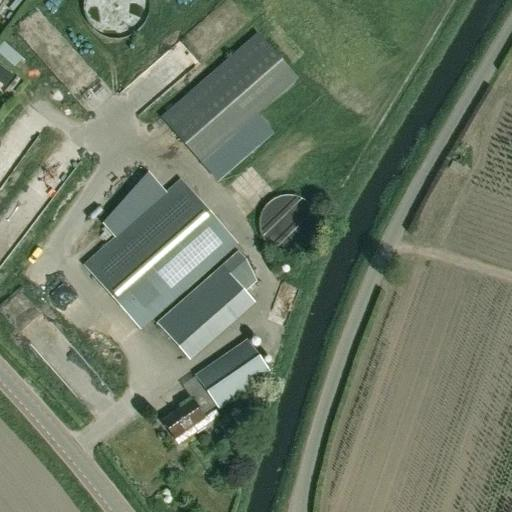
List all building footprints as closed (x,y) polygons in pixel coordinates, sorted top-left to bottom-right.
[(297,80),(258,35),(162,119),(201,163),(297,80)] [(168,72),(178,65),(164,47),(154,54),(168,72)] [(13,76),(0,65),(0,82),(5,86),(13,76)] [(181,181),(84,266),(140,331),(237,245),(181,181)] [(47,275),(54,263),(38,253),(31,265),(47,275)] [(189,362),(255,304),(221,266),(156,324),(189,362)] [(277,321),(290,287),(276,282),(263,315),(277,321)] [(58,283),(44,295),(58,311),(72,298),(58,283)] [(219,411),(270,374),(246,340),(194,377),(219,411)] [(66,386),(85,410),(108,391),(89,367),(66,386)] [(193,402),(145,435),(166,465),(173,460),(182,472),(197,461),(189,449),(213,432),(193,402)] [(217,423),(231,442),(248,430),(234,411),(217,423)]
